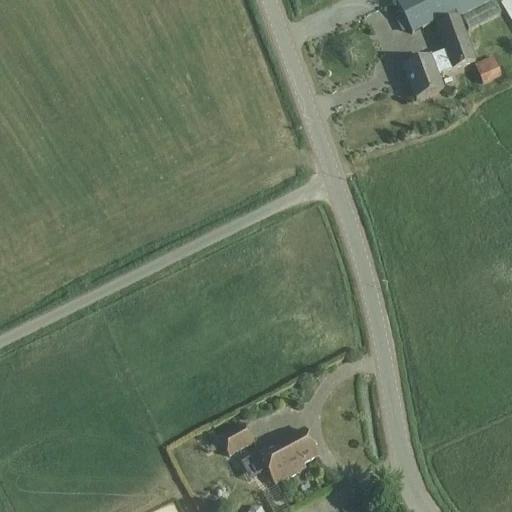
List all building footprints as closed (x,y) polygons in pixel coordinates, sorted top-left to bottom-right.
[(459,21),(494,3),(499,0),(402,0),(395,4),(412,37),(435,25),(445,55),(404,70),(416,104),(443,94),(437,79),(475,65),(459,21)] [(501,7),(511,25),(511,5),(510,2),(501,7)] [(494,60),(474,68),(483,89),(502,81),(494,60)] [(253,447),(244,429),(219,442),(229,460),(253,447)] [(304,433),(258,457),(272,484),(318,460),(304,433)] [(245,498),(266,492),(261,474),(240,480),(245,498)]
